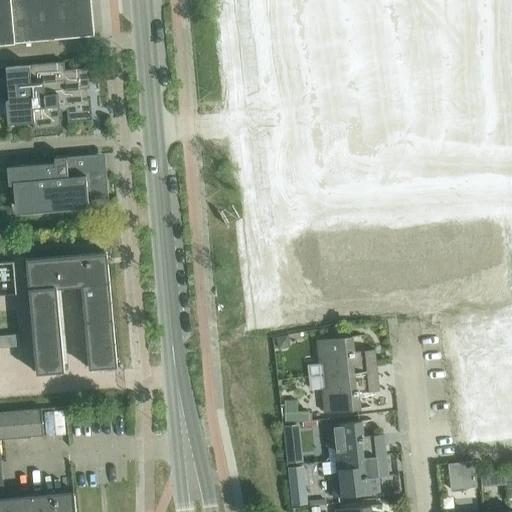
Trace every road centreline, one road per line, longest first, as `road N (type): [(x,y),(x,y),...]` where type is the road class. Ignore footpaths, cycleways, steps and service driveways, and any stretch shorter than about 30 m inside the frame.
road 1 (unclassified): [(141,0),(172,345),(189,445)]
road 2 (residential): [(409,331),(428,511)]
